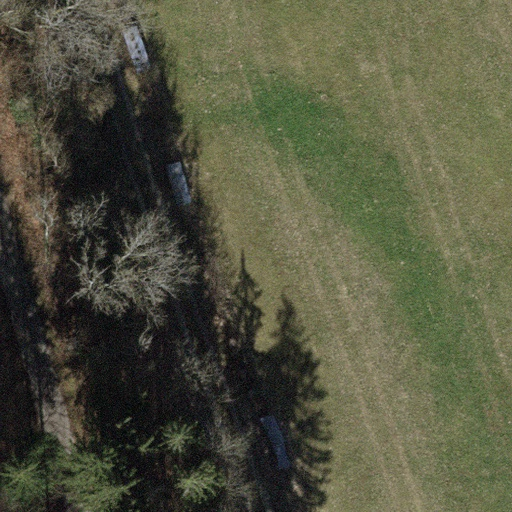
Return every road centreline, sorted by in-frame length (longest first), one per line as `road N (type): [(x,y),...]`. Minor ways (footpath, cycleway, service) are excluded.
road 1 (track): [(271,511),(96,0)]
road 2 (unclassified): [(64,511),(0,194)]
